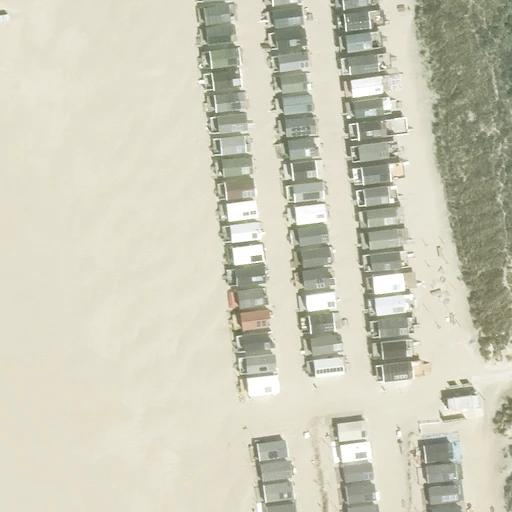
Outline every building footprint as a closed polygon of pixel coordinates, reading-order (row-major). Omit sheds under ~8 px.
[(228,0),(202,0),(206,47),(207,47),(208,67),(237,65),(233,0),(228,1),(228,0)] [(304,57),(278,58),(279,68),(304,66),(304,57)] [(301,71),(278,74),(280,89),(303,86),(301,71)] [(282,111),(308,110),(307,94),(282,95),(282,111)] [(288,136),(290,156),(315,153),(312,113),(283,115),(285,136),(288,136)] [(381,119),(356,122),(358,136),(383,132),(381,119)] [(298,243),(325,242),(321,185),(293,187),(294,201),(292,201),(294,223),(297,223),(298,243)] [(255,199),(228,203),(230,220),(257,216),(255,199)] [(367,246),(397,241),(395,225),(364,229),(367,246)] [(232,245),(234,282),(261,281),(259,243),(232,245)] [(324,246),(298,249),(300,267),(301,267),(304,289),(329,286),(324,246)] [(394,265),(394,249),(369,249),(369,265),(394,265)] [(400,283),(396,269),(370,275),(373,289),(400,283)] [(233,305),(262,306),(262,290),(234,289),(233,305)] [(402,291),(372,294),(373,309),(403,306),(402,291)] [(262,325),(260,311),(240,313),(241,327),(262,325)] [(377,315),(378,353),(403,352),(402,329),(405,329),(404,314),(377,315)] [(270,332),(242,333),(243,370),(271,370),(270,332)] [(409,358),(380,358),(380,375),(409,374),(409,358)] [(241,392),(276,391),(276,375),(241,376),(241,392)] [(365,422),(337,426),(349,511),(376,511),(369,462),(370,462),(365,422)] [(261,464),(264,503),(290,501),(285,443),(256,446),(258,465),(261,464)] [(423,447),(427,505),(455,503),(451,444),(423,447)]
